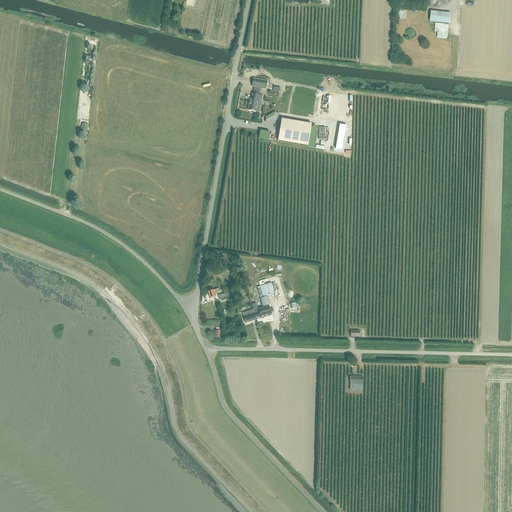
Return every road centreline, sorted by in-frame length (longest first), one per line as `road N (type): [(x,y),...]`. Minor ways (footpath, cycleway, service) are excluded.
road 1 (unclassified): [(187,306),(247,0)]
road 2 (unclassified): [(511,354),(205,349)]
road 3 (unclassified): [(187,306),(99,230),(0,190)]
road 4 (unclassified): [(205,349),(223,406),(320,511)]
